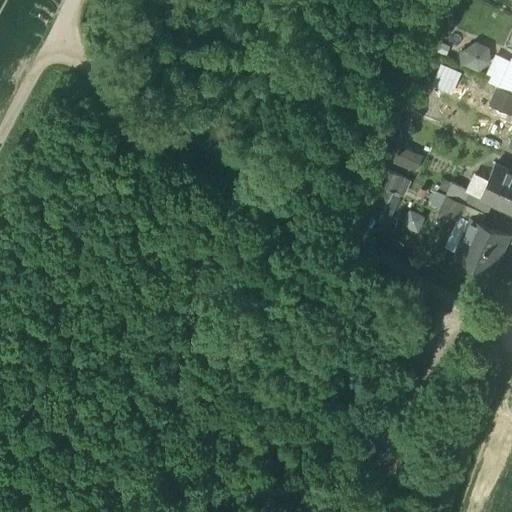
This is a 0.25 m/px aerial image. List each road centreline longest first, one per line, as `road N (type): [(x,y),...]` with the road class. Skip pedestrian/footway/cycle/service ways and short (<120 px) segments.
road 1 (track): [(468,312),(58,67)]
road 2 (track): [(58,67),(0,174)]
